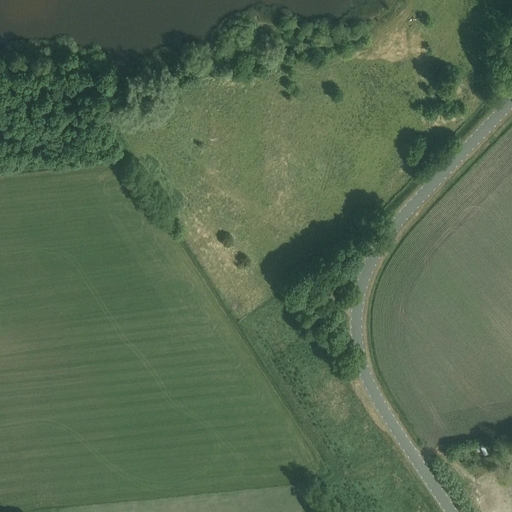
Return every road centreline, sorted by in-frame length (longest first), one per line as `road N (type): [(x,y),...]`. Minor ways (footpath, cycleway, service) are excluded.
road 1 (unclassified): [(451,511),(371,388),(358,340),(359,303),(392,232),(511,107)]
road 2 (track): [(403,218),(378,228),(341,263),(338,308),(358,332)]
